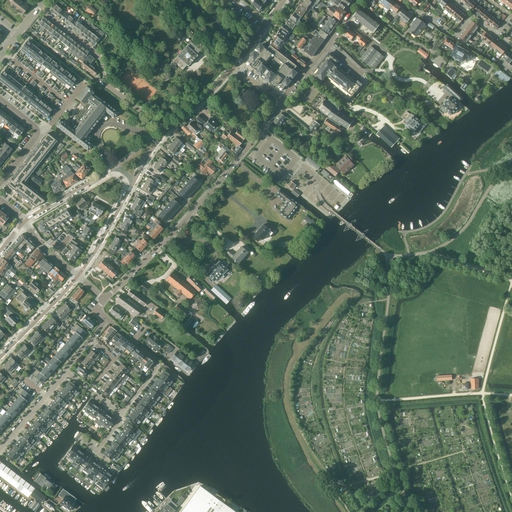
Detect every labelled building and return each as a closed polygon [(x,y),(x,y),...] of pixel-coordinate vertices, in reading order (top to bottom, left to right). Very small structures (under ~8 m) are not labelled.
[(7,0),(11,3),(10,5),(22,15),(28,7),(27,6),(28,5),(26,4),(28,2),(26,0),(23,3),(21,1),(21,0),(20,0),(7,0)] [(253,8),(260,13),(263,8),(262,7),(264,5),(256,0),(255,0),(252,4),(254,6),(253,8)] [(301,0),(299,4),(300,5),(307,10),(309,8),(315,12),(316,10),(302,0),(301,0)] [(310,0),(302,0),(316,10),(317,9),(311,5),(313,2),(310,0)] [(329,0),(332,2),(334,3),(339,7),(345,11),(352,1),(349,0),(329,0)] [(388,11),(390,9),(394,3),(390,0),(388,0),(383,7),(388,11)] [(472,0),(467,6),(471,10),(476,4),(472,0)] [(320,1),(317,5),(327,13),(332,17),(333,16),(339,21),(346,12),(345,11),(339,7),(334,3),(332,2),(331,3),(333,5),(332,7),(328,4),(326,6),(320,1)] [(444,9),(448,13),(454,6),(450,2),(444,9)] [(394,3),(390,9),(396,13),(401,8),(394,3)] [(49,10),(53,13),(58,6),(56,4),(55,5),(54,4),(49,10)] [(53,13),(56,16),(61,10),(60,9),(61,7),(59,5),(58,6),(53,13)] [(300,5),(295,12),(304,19),(306,20),(308,18),(306,16),(309,12),(307,10),(300,5)] [(473,12),(478,15),(483,9),(485,5),(484,5),(482,8),(478,5),(473,12)] [(96,11),(90,6),(85,11),(92,17),(96,11)] [(448,13),(452,16),(458,9),(454,6),(448,13)] [(359,22),(373,33),(379,24),(360,9),(353,17),(356,19),(355,20),(355,21),(357,23),(358,23),(359,22)] [(400,16),(402,18),(407,12),(402,9),(397,15),(393,20),(395,22),(400,16)] [(452,16),(456,19),(462,12),(458,9),(452,16)] [(478,15),(482,19),(487,12),(483,9),(478,15)] [(56,16),(60,19),(66,12),(64,11),(63,11),(61,10),(56,16)] [(60,19),(64,22),(69,16),(67,15),(68,13),(67,11),(66,12),(60,19)] [(73,18),(75,16),(77,13),(75,11),(71,17),(69,16),(64,22),(68,25),(73,18)] [(291,17),(289,20),(296,25),(297,25),(300,22),(301,22),(304,19),(295,12),(293,14),(292,13),(290,16),(291,17)] [(407,12),(402,18),(407,22),(412,16),(407,12)] [(462,12),(456,19),(460,23),(466,16),(462,12)] [(482,19),(487,22),(492,16),(487,12),(482,19)] [(391,19),(385,15),(382,19),(388,23),(391,19)] [(487,22),(491,26),(496,19),(492,16),(487,22)] [(39,31),(47,20),(43,17),(38,24),(40,25),(35,32),(37,33),(39,31)] [(331,17),(328,21),(335,26),(338,22),(331,17)] [(68,25),(71,28),(76,22),(75,21),(76,20),(73,18),(68,25)] [(71,28),(75,31),(81,24),(81,23),(83,22),(79,19),(76,22),(71,28)] [(417,19),(408,31),(416,37),(425,25),(417,19)] [(496,19),(491,26),(496,29),(501,23),(496,19)] [(46,30),(51,23),(47,20),(39,31),(41,33),(45,29),(46,30)] [(289,20),(285,26),(291,31),(296,25),(289,20)] [(328,21),(325,25),(332,31),(335,26),(328,21)] [(471,21),(468,25),(475,31),(479,26),(471,21)] [(48,35),(55,26),(51,23),(46,30),(48,31),(46,33),(48,35)] [(75,31),(79,34),(84,28),(86,25),(84,24),(84,25),(81,24),(75,31)] [(396,29),(401,33),(405,28),(400,24),(396,29)] [(284,25),(280,29),(293,39),(295,36),(291,33),(291,34),(290,33),(291,31),(285,26),(284,25)] [(332,31),(325,25),(322,30),(329,35),(332,31)] [(468,25),(465,29),(472,35),(475,31),(468,25)] [(53,37),(59,29),(55,26),(48,35),(46,38),(45,39),(46,40),(47,39),(48,40),(51,36),(53,37)] [(79,34),(83,37),(88,30),(86,28),(86,29),(84,28),(79,34)] [(62,32),(59,29),(53,37),(52,38),(55,41),(62,32)] [(277,33),(279,34),(286,40),(288,41),(289,39),(291,41),(293,39),(280,29),(277,33)] [(314,29),(313,31),(325,40),(328,35),(322,30),(320,33),(314,29)] [(351,40),(354,36),(355,34),(349,29),(344,35),(351,40)] [(465,29),(462,33),(469,39),(472,35),(465,29)] [(83,37),(86,40),(91,34),(90,32),(88,30),(83,37)] [(96,36),(90,43),(94,46),(99,40),(97,38),(100,35),(101,36),(104,33),(100,31),(98,33),(96,36)] [(316,36),(314,38),(314,39),(321,44),(325,40),(313,31),(312,32),(313,33),(313,34),(316,36)] [(61,42),(66,35),(62,32),(55,41),(55,42),(53,44),(54,44),(55,42),(57,43),(60,40),(61,42)] [(481,40),(485,43),(491,36),(487,32),(487,33),(485,35),(483,37),(481,40)] [(355,34),(354,36),(360,40),(358,42),(363,46),(367,42),(356,33),(355,34)] [(469,39),(462,33),(459,37),(466,43),(469,39)] [(86,40),(90,43),(96,36),(95,35),(94,34),(93,35),(91,34),(86,40)] [(276,38),(275,39),(284,46),(285,44),(288,41),(286,40),(279,34),(277,34),(275,36),(276,38)] [(64,46),(70,38),(66,35),(61,42),(63,43),(61,44),(64,46)] [(485,43),(489,46),(495,39),(491,36),(485,43)] [(69,47),(74,41),(70,38),(64,46),(66,48),(67,46),(69,47)] [(296,46),(301,50),(302,48),(304,45),(307,41),(303,38),(302,39),(299,43),(296,46)] [(313,38),(309,43),(318,49),(321,44),(314,39),(314,38),(313,38)] [(284,46),(275,39),(274,41),(272,41),(270,43),(271,44),(280,51),(283,48),(282,48),(284,46)] [(445,45),(453,50),(456,45),(446,39),(442,46),(444,47),(445,45)] [(489,46),(493,49),(499,42),(495,39),(489,46)] [(27,41),(20,50),(25,53),(32,45),(27,41)] [(71,53),(77,44),(74,41),(69,47),(70,49),(66,54),(68,56),(71,53)] [(196,55),(200,50),(191,42),(170,65),(174,68),(177,65),(182,69),(186,65),(187,66),(197,56),(196,55)] [(493,49),(497,52),(503,45),(499,42),(493,49)] [(309,43),(307,47),(315,53),(318,49),(309,43)] [(76,53),(81,47),(77,44),(71,53),(74,56),(76,53)] [(32,45),(25,53),(25,54),(26,52),(30,55),(29,56),(29,57),(36,48),(32,45)] [(303,51),(312,57),(315,53),(307,47),(304,45),(302,48),(304,50),(303,51)] [(456,45),(453,50),(451,55),(462,62),(465,61),(467,58),(470,59),(473,54),(456,45)] [(503,45),(497,52),(501,55),(507,48),(503,45)] [(299,68),(270,46),(266,51),(260,46),(257,50),(256,49),(253,53),(254,54),(251,58),(250,58),(247,62),(248,62),(247,64),(251,68),(253,70),(253,69),(258,73),(257,73),(270,83),(270,82),(275,86),(274,86),(276,88),(277,87),(282,91),(286,85),(287,85),(288,86),(291,82),(290,81),(293,77),(294,78),(297,74),(296,74),(296,73),(299,68)] [(360,59),(374,70),(384,57),(370,46),(360,59)] [(79,57),(85,50),(81,47),(76,53),(78,55),(77,56),(79,57)] [(36,48),(29,57),(33,60),(40,51),(36,48)] [(418,51),(426,58),(429,55),(421,48),(418,51)] [(89,53),(85,50),(79,57),(78,58),(82,61),(89,53)] [(40,51),(33,60),(37,63),(44,54),(40,51)] [(503,58),(501,60),(504,62),(502,64),(499,61),(497,63),(506,71),(508,69),(510,71),(511,68),(511,63),(511,62),(511,53),(511,54),(508,51),(502,58),(503,58)] [(354,86),(357,83),(338,66),(335,64),(338,61),(329,53),(314,72),(316,75),(322,80),(326,75),(328,77),(325,82),(348,101),(358,89),(354,86)] [(44,54),(37,63),(41,66),(40,66),(40,67),(48,57),(44,54)] [(89,55),(80,65),(94,76),(98,71),(92,67),(92,66),(89,65),(94,59),(89,55)] [(48,57),(40,67),(44,70),(52,60),(51,59),(48,57)] [(300,58),(297,62),(304,67),(307,64),(300,58)] [(52,60),(44,70),(48,73),(56,64),(56,63),(53,61),(52,60)] [(56,64),(48,73),(49,73),(53,76),(60,67),(56,64)] [(60,67),(53,76),(57,79),(64,70),(60,67)] [(456,71),(451,68),(446,74),(452,79),(456,72),(456,71)] [(4,70),(0,75),(0,81),(2,83),(9,74),(4,70)] [(64,70),(57,79),(61,82),(68,73),(64,70)] [(68,73),(61,82),(65,85),(72,76),(68,73)] [(9,74),(2,83),(6,86),(13,77),(9,74)] [(72,76),(65,85),(66,84),(70,87),(76,80),(72,76)] [(13,77),(6,86),(10,89),(17,80),(13,77)] [(17,80),(10,89),(14,92),(21,83),(17,80)] [(465,91),(470,85),(466,82),(461,88),(465,91)] [(21,83),(14,92),(18,95),(25,86),(21,83)] [(450,93),(454,96),(459,100),(460,101),(464,97),(448,85),(444,90),(449,94),(450,93)] [(18,95),(20,98),(21,97),(22,98),(29,89),(25,86),(18,95)] [(60,120),(55,125),(87,151),(89,149),(90,149),(91,148),(90,147),(92,145),(84,139),(93,127),(94,127),(95,127),(96,127),(96,126),(97,125),(96,124),(106,112),(113,118),(115,116),(116,116),(116,115),(118,113),(117,113),(99,98),(99,99),(92,93),(93,92),(92,91),(92,90),(92,88),(90,86),(87,87),(87,88),(86,87),(77,98),(84,104),(86,101),(93,107),(86,116),(85,116),(84,116),(84,117),(83,117),(83,118),(83,119),(74,131),(67,126),(68,125),(64,122),(63,123),(60,120)] [(29,89),(22,98),(23,99),(26,102),(33,92),(29,89)] [(33,92),(26,102),(30,105),(37,96),(33,93),(33,92)] [(364,99),(368,102),(372,97),(368,94),(364,99)] [(37,96),(30,105),(34,108),(41,99),(37,96)] [(457,102),(459,100),(454,96),(452,99),(450,97),(443,106),(444,107),(442,109),(446,113),(448,111),(454,115),(456,112),(457,112),(459,110),(458,108),(461,105),(457,102)] [(41,99),(34,108),(38,111),(45,102),(41,99)] [(353,121),(335,109),(334,108),(335,107),(326,100),(322,103),(323,104),(319,109),(327,116),(329,117),(324,123),(339,133),(342,129),(339,127),(341,125),(347,129),(353,121)] [(45,102),(38,111),(42,114),(49,105),(45,102)] [(49,105),(42,114),(46,118),(53,109),(49,105)] [(0,120),(0,121),(4,125),(10,117),(8,115),(8,116),(5,114),(0,120)] [(195,121),(196,123),(197,122),(203,128),(204,127),(210,132),(217,124),(210,118),(207,121),(200,114),(196,119),(195,121)] [(274,122),(279,126),(286,118),(280,114),(274,122)] [(422,123),(413,115),(411,114),(410,114),(403,122),(406,124),(405,125),(414,133),(415,132),(418,134),(420,131),(418,129),(422,123)] [(4,125),(9,129),(15,122),(12,120),(13,119),(10,117),(4,125)] [(308,129),(312,133),(320,125),(315,121),(308,129)] [(9,129),(14,132),(20,125),(18,123),(17,124),(15,122),(9,129)] [(191,122),(186,127),(194,134),(197,130),(200,132),(203,128),(197,122),(196,123),(194,125),(191,122)] [(20,125),(14,132),(19,136),(25,130),(22,127),(20,125)] [(194,134),(186,127),(185,125),(181,129),(188,135),(190,133),(195,139),(198,142),(196,144),(195,143),(193,145),(198,150),(204,143),(200,139),(197,137),(194,134)] [(226,137),(238,146),(238,147),(241,143),(229,133),(226,131),(221,137),(224,140),(226,137)] [(231,131),(229,133),(241,143),(245,137),(237,131),(235,134),(231,131)] [(380,137),(392,148),(397,143),(384,131),(380,137)] [(46,133),(6,184),(34,207),(43,201),(42,198),(42,197),(22,181),(26,177),(27,178),(33,171),(32,171),(56,140),(46,133)] [(176,138),(172,143),(183,153),(185,150),(180,146),(183,143),(176,138)] [(299,143),(304,147),(308,142),(303,138),(299,143)] [(196,148),(193,146),(187,141),(185,144),(191,149),(193,151),(196,148)] [(221,164),(228,155),(228,156),(231,152),(228,149),(226,151),(224,149),(226,148),(220,142),(217,146),(219,147),(216,150),(218,152),(217,154),(218,155),(216,157),(215,159),(221,164)] [(183,153),(172,143),(167,149),(174,155),(174,154),(176,156),(178,153),(180,155),(183,153)] [(5,144),(1,149),(9,155),(10,153),(10,152),(12,149),(5,144)] [(238,147),(238,146),(234,150),(232,148),(231,150),(233,152),(233,151),(237,155),(242,149),(238,147)] [(1,149),(0,150),(0,155),(4,159),(6,156),(7,157),(9,155),(1,149)] [(337,165),(343,172),(355,162),(349,155),(337,165)] [(161,157),(157,163),(164,168),(165,166),(166,167),(167,166),(169,168),(173,165),(176,167),(178,164),(172,160),(170,162),(169,161),(168,162),(161,157)] [(174,157),(172,160),(178,164),(180,166),(182,163),(180,162),(174,157)] [(307,162),(313,166),(314,165),(315,163),(307,157),(305,160),(307,162)] [(201,163),(198,167),(201,169),(200,170),(204,174),(207,171),(211,174),(216,169),(210,164),(212,162),(207,158),(205,160),(207,162),(204,165),(201,163)] [(340,170),(331,163),(329,161),(324,167),(335,176),(340,170)] [(164,168),(157,163),(153,168),(159,173),(164,168)] [(77,164),(75,166),(85,174),(87,173),(88,174),(91,171),(83,164),(81,167),(77,164)] [(61,167),(62,169),(63,168),(65,171),(66,173),(68,178),(71,184),(77,181),(74,175),(70,172),(70,171),(71,170),(66,166),(65,167),(63,165),(61,167)] [(85,174),(75,166),(74,167),(77,170),(74,173),(81,179),(85,174)] [(60,176),(66,187),(71,184),(68,178),(66,173),(65,171),(63,168),(62,169),(64,174),(63,174),(62,174),(60,176)] [(322,173),(329,179),(330,179),(332,177),(324,170),(322,172),(322,173)] [(54,179),(56,182),(60,191),(66,187),(60,176),(58,174),(56,175),(57,177),(54,179)] [(32,180),(39,185),(42,181),(35,176),(32,180)] [(153,185),(155,182),(157,183),(159,179),(153,176),(151,179),(148,177),(145,183),(152,187),(154,189),(155,186),(153,185)] [(193,177),(189,181),(196,188),(200,184),(193,177)] [(56,182),(53,184),(51,181),(48,182),(55,194),(60,191),(56,182)] [(196,188),(189,181),(185,185),(192,192),(196,188)] [(152,187),(145,183),(142,189),(149,193),(149,192),(151,194),(154,189),(152,187)] [(192,192),(185,185),(182,189),(189,196),(192,192)] [(291,193),(297,198),(299,195),(301,193),(295,188),(291,193)] [(185,200),(189,196),(182,189),(178,194),(185,200)] [(285,202),(287,203),(295,210),(299,205),(280,189),(276,195),(285,202)] [(137,197),(134,203),(142,208),(143,208),(146,203),(137,197)] [(75,204),(80,209),(84,205),(88,207),(89,205),(87,203),(82,198),(75,204)] [(173,199),(169,203),(176,210),(180,206),(173,199)] [(88,211),(93,214),(99,205),(93,202),(89,209),(90,209),(88,211)] [(142,208),(134,203),(130,208),(134,210),(132,213),(139,217),(143,211),(141,210),(142,208)] [(169,203),(165,207),(173,214),(176,210),(169,203)] [(295,210),(287,203),(279,213),(288,220),(295,210)] [(99,205),(93,214),(99,217),(104,208),(99,205)] [(67,207),(62,210),(68,218),(72,215),(67,207)] [(173,214),(165,207),(162,211),(169,218),(173,214)] [(62,210),(58,213),(63,221),(68,218),(62,210)] [(162,211),(158,216),(165,222),(169,218),(162,211)] [(2,213),(0,214),(0,225),(2,226),(8,218),(2,213)] [(53,214),(53,215),(59,224),(63,221),(58,213),(53,215),(53,214)] [(83,215),(81,218),(88,222),(89,223),(90,220),(86,218),(87,215),(84,213),(83,215)] [(53,215),(48,217),(53,226),(58,223),(58,224),(59,224),(53,215)] [(317,229),(319,226),(306,216),(303,220),(316,230),(317,229)] [(48,217),(44,220),(49,229),(53,226),(48,217)] [(126,217),(123,223),(132,228),(133,225),(131,223),(132,221),(126,217)] [(145,224),(147,225),(158,234),(163,229),(160,226),(162,224),(159,221),(156,218),(153,221),(155,223),(152,226),(148,223),(147,222),(145,224)] [(44,220),(39,223),(40,226),(39,226),(42,230),(43,229),(44,232),(49,229),(44,220)] [(132,228),(123,223),(120,228),(126,232),(128,228),(130,230),(132,228)] [(256,234),(253,237),(258,241),(261,238),(263,240),(268,233),(272,237),(277,231),(269,224),(267,227),(264,224),(256,234)] [(147,225),(145,227),(148,229),(150,228),(152,231),(148,235),(153,239),(158,234),(147,225)] [(85,226),(82,232),(90,236),(93,230),(85,226)] [(90,236),(82,232),(81,235),(78,234),(77,236),(79,237),(87,242),(90,236)] [(21,234),(15,240),(29,252),(32,250),(35,246),(23,234),(21,234)] [(115,237),(112,242),(121,248),(123,245),(120,243),(122,241),(115,237)] [(139,243),(144,248),(148,243),(143,238),(141,241),(138,239),(137,241),(139,243)] [(72,248),(70,251),(77,256),(81,250),(76,247),(79,243),(74,240),(73,239),(72,239),(70,241),(68,244),(72,248)] [(15,240),(13,244),(25,255),(26,256),(29,252),(15,240)] [(117,249),(122,252),(124,249),(121,248),(112,242),(109,248),(110,248),(108,251),(110,252),(109,252),(113,254),(115,251),(115,252),(117,249)] [(144,248),(139,243),(135,247),(140,252),(144,248)] [(13,244),(9,248),(16,253),(15,254),(21,258),(25,255),(13,244)] [(232,258),(239,264),(249,252),(248,252),(251,249),(245,244),(242,247),(235,254),(230,250),(227,253),(233,257),(232,258)] [(9,248),(6,251),(15,258),(16,256),(14,255),(15,254),(16,253),(9,248)] [(43,252),(41,252),(37,248),(31,255),(24,264),(29,268),(36,260),(39,262),(45,255),(44,254),(43,252)] [(125,249),(124,249),(122,252),(131,260),(135,256),(130,251),(128,253),(126,251),(126,250),(125,249)] [(15,258),(6,251),(2,255),(9,261),(11,259),(16,264),(14,266),(17,268),(21,264),(18,261),(15,258)] [(77,256),(70,251),(66,257),(73,262),(77,256)] [(131,260),(122,252),(120,254),(125,257),(122,260),(120,262),(124,265),(126,263),(127,265),(131,260)] [(2,258),(0,260),(0,262),(14,274),(15,272),(13,270),(12,268),(11,266),(9,264),(2,258)] [(38,274),(48,262),(47,261),(47,260),(45,258),(44,258),(37,265),(40,267),(34,274),(36,275),(38,274)] [(98,266),(103,270),(108,264),(103,260),(98,266)] [(224,277),(221,274),(222,273),(222,274),(223,275),(223,274),(227,270),(227,269),(225,268),(228,265),(223,261),(221,263),(219,262),(219,261),(218,262),(215,265),(214,264),(214,265),(213,266),(212,266),(212,267),(211,268),(210,268),(211,268),(209,270),(210,271),(209,272),(206,274),(206,275),(213,282),(214,282),(214,281),(217,278),(218,277),(221,280),(224,277)] [(0,262),(0,268),(6,273),(7,271),(10,274),(11,272),(14,274),(0,262)] [(49,263),(48,262),(38,274),(40,275),(44,270),(46,273),(52,266),(52,264),(51,263),(49,263)] [(103,270),(107,274),(113,268),(108,264),(103,270)] [(47,275),(52,279),(58,271),(54,267),(47,275)] [(6,273),(0,268),(0,274),(1,273),(6,277),(9,279),(11,277),(6,273)] [(113,268),(107,274),(112,278),(118,272),(113,268)] [(51,282),(53,284),(62,274),(58,271),(52,279),(53,280),(51,282)] [(181,293),(190,300),(196,292),(172,272),(165,280),(177,290),(175,293),(179,296),(181,293)] [(62,274),(53,284),(55,285),(58,281),(60,283),(65,277),(62,274)] [(203,285),(201,287),(196,282),(197,282),(194,279),(195,278),(192,274),(186,280),(198,292),(202,288),(204,291),(213,299),(216,296),(207,288),(206,288),(203,285)] [(24,282),(22,285),(26,289),(29,286),(36,293),(41,287),(34,280),(28,286),(24,282)] [(140,288),(148,294),(151,288),(143,283),(140,288)] [(0,294),(7,301),(15,291),(7,284),(2,290),(0,292),(0,294)] [(216,285),(211,290),(219,297),(226,304),(228,302),(231,299),(216,285)] [(73,308),(77,312),(79,313),(84,307),(82,306),(80,309),(78,307),(78,306),(77,304),(78,303),(77,301),(84,293),(79,288),(71,297),(69,300),(75,305),(73,308)] [(128,295),(143,306),(147,302),(135,293),(137,291),(133,288),(131,290),(128,295)] [(32,306),(25,299),(29,295),(24,290),(16,298),(19,301),(20,300),(23,302),(21,304),(24,308),(22,310),(25,313),(27,311),(32,306)] [(115,302),(136,317),(141,309),(121,294),(115,302)] [(203,306),(201,299),(194,298),(189,302),(191,309),(198,310),(203,306)] [(65,304),(60,308),(66,314),(70,310),(65,304)] [(188,312),(178,304),(174,309),(184,316),(188,312)] [(120,310),(119,311),(113,306),(109,312),(119,319),(121,316),(123,317),(126,314),(120,310)] [(66,314),(60,308),(56,313),(59,315),(57,317),(61,322),(63,320),(64,321),(68,316),(66,314)] [(164,315),(156,309),(153,313),(161,319),(164,315)] [(9,315),(7,313),(8,312),(7,311),(5,310),(3,312),(5,314),(7,317),(4,319),(12,326),(16,322),(9,314),(9,315)] [(86,316),(83,319),(82,321),(86,325),(84,328),(83,327),(84,328),(87,331),(90,328),(95,323),(86,316)] [(51,317),(46,322),(53,329),(55,326),(58,328),(60,326),(58,324),(58,323),(51,317)] [(53,329),(46,322),(41,327),(48,334),(48,333),(50,336),(52,334),(50,331),(53,329)] [(86,333),(76,324),(73,327),(72,329),(82,338),(86,333)] [(106,338),(104,341),(107,343),(109,340),(116,332),(111,328),(107,332),(108,333),(105,337),(106,338)] [(37,331),(33,336),(38,342),(39,341),(40,343),(47,337),(42,332),(40,334),(37,331)] [(75,332),(72,336),(79,342),(82,338),(75,332)] [(115,344),(116,342),(121,336),(117,333),(112,339),(115,341),(113,343),(115,344)] [(150,334),(145,340),(148,342),(147,342),(152,347),(153,346),(157,350),(162,343),(158,341),(159,340),(153,336),(150,334)] [(31,343),(29,346),(33,350),(35,347),(34,346),(38,342),(33,336),(28,340),(31,343)] [(72,336),(68,340),(75,346),(79,342),(72,336)] [(116,342),(121,346),(126,340),(121,336),(116,342)] [(68,340),(65,344),(72,350),(75,346),(68,340)] [(121,346),(125,349),(130,343),(126,340),(121,346)] [(130,343),(125,349),(130,353),(134,347),(130,343)] [(65,344),(61,348),(68,354),(72,350),(65,344)] [(24,345),(20,349),(27,357),(28,357),(27,356),(33,350),(29,346),(27,347),(24,345)] [(61,348),(58,352),(65,358),(68,354),(61,348)] [(133,361),(141,352),(136,348),(131,354),(134,356),(131,359),(133,361)] [(27,357),(20,349),(15,353),(21,359),(23,357),(26,359),(27,357)] [(91,351),(88,355),(96,361),(101,355),(97,352),(95,354),(91,351)] [(170,359),(178,365),(179,364),(187,371),(192,363),(184,357),(185,357),(177,351),(170,359)] [(58,352),(54,356),(54,357),(61,362),(65,358),(58,352)] [(139,362),(145,355),(141,352),(133,361),(132,362),(131,363),(133,364),(134,363),(137,359),(139,361),(139,362)] [(88,355),(84,359),(92,366),(96,361),(88,355)] [(140,365),(142,366),(149,358),(145,355),(139,362),(141,364),(140,365)] [(54,357),(51,361),(58,367),(61,363),(61,362),(54,357)] [(11,358),(7,362),(12,368),(17,363),(18,365),(20,363),(17,360),(15,361),(11,358)] [(149,358),(142,366),(141,369),(142,370),(144,368),(147,370),(154,362),(149,358)] [(92,366),(84,359),(81,363),(89,370),(92,366)] [(51,361),(47,365),(54,371),(58,367),(51,361)] [(12,368),(7,362),(2,367),(8,372),(12,368)] [(77,373),(83,377),(88,370),(80,364),(76,370),(78,371),(77,373)] [(130,368),(127,365),(125,367),(121,364),(119,366),(119,365),(118,367),(116,365),(114,367),(116,369),(117,368),(125,375),(126,374),(130,368)] [(47,365),(44,369),(51,375),(54,371),(47,365)] [(116,371),(114,372),(122,379),(122,378),(125,381),(128,376),(126,374),(125,375),(117,368),(116,369),(115,370),(116,371)] [(44,369),(40,373),(47,379),(51,375),(44,369)] [(35,372),(32,375),(43,384),(47,379),(40,373),(37,370),(35,372)] [(163,374),(159,379),(169,387),(173,381),(172,381),(174,378),(164,371),(162,374),(163,374)] [(122,379),(114,372),(113,374),(112,373),(111,375),(109,373),(107,375),(109,377),(110,376),(119,383),(122,379)] [(109,379),(108,380),(118,389),(121,385),(119,383),(110,376),(109,377),(108,378),(109,379)] [(154,383),(152,386),(162,394),(164,391),(165,392),(169,387),(159,379),(155,384),(154,383)] [(479,379),(470,379),(471,383),(471,389),(479,389),(478,383),(479,383),(479,379)] [(118,389),(108,380),(106,382),(106,381),(104,383),(102,381),(101,383),(102,385),(103,384),(112,391),(115,387),(117,389),(118,389)] [(65,388),(74,395),(75,397),(77,396),(78,395),(79,392),(77,391),(79,389),(70,381),(67,384),(68,385),(65,388)] [(103,384),(102,385),(103,385),(102,386),(102,387),(101,389),(99,391),(103,394),(106,397),(112,391),(103,384)] [(151,390),(147,394),(157,402),(161,397),(160,396),(162,394),(152,386),(150,389),(151,390)] [(18,391),(17,393),(21,396),(27,401),(32,397),(21,388),(18,391)] [(61,391),(59,394),(68,401),(70,399),(70,400),(74,395),(65,388),(62,392),(61,391)] [(58,397),(55,400),(63,408),(67,404),(66,403),(68,401),(59,394),(57,396),(58,397)] [(143,398),(141,401),(150,409),(152,406),(153,407),(157,402),(147,394),(144,399),(143,398)] [(21,396),(17,400),(24,406),(28,402),(27,401),(21,396)] [(17,400),(14,404),(20,410),(24,406),(17,400)] [(51,403),(48,406),(57,413),(59,411),(60,412),(63,408),(55,400),(52,404),(51,403)] [(85,412),(89,415),(96,406),(92,403),(93,402),(90,400),(83,409),(85,411),(85,412)] [(139,405),(136,409),(146,417),(150,412),(149,411),(150,409),(141,401),(138,404),(139,405)] [(14,404),(10,408),(17,414),(20,410),(14,404)] [(47,409),(44,413),(53,420),(56,416),(57,413),(48,406),(46,408),(47,409)] [(94,418),(96,419),(103,410),(100,408),(100,409),(96,406),(89,415),(93,418),(94,418)] [(10,408),(6,412),(13,418),(17,414),(10,408)] [(146,417),(136,409),(135,409),(129,417),(139,424),(141,422),(142,422),(146,417)] [(98,421),(102,425),(109,416),(105,413),(106,412),(103,410),(96,419),(98,421)] [(6,412),(3,416),(10,422),(13,418),(6,412)] [(40,416),(38,418),(47,426),(49,428),(54,421),(53,420),(44,413),(41,416),(40,416)] [(3,416),(0,418),(0,420),(6,426),(10,422),(3,416)] [(109,416),(102,425),(106,428),(107,427),(109,429),(116,420),(113,418),(113,419),(109,416)] [(47,426),(38,418),(34,422),(35,423),(34,425),(42,432),(46,428),(45,428),(47,426)] [(126,427),(122,432),(132,439),(136,434),(135,433),(137,431),(127,423),(125,426),(126,427)] [(29,428),(27,430),(36,438),(38,436),(42,432),(34,425),(30,429),(29,428)] [(26,434),(23,437),(31,445),(35,440),(34,440),(36,438),(27,430),(25,433),(26,434)] [(117,436),(115,438),(125,446),(127,444),(128,444),(132,439),(122,432),(118,436),(117,436)] [(19,440),(17,443),(26,450),(29,453),(31,451),(30,450),(33,446),(31,445),(23,437),(20,441),(19,440)] [(114,442),(110,447),(120,454),(124,449),(123,448),(125,446),(115,438),(113,441),(114,442)] [(15,446),(12,450),(21,457),(24,453),(24,452),(26,450),(17,443),(15,445),(15,446)] [(68,458),(73,462),(81,452),(76,448),(77,447),(74,445),(66,455),(69,457),(68,458)] [(120,454),(110,447),(107,452),(106,451),(103,454),(113,461),(115,459),(116,460),(120,454)] [(21,457),(12,450),(9,453),(8,452),(6,455),(15,463),(17,461),(21,457)] [(79,465),(82,467),(89,457),(86,455),(86,456),(81,452),(73,462),(78,466),(79,465)] [(83,469),(88,473),(96,464),(91,460),(92,459),(89,457),(82,467),(84,468),(83,469)] [(46,497),(0,462),(0,472),(30,496),(33,492),(43,500),(46,497)] [(94,476),(97,478),(104,468),(102,466),(101,467),(96,464),(88,473),(94,477),(94,476)] [(104,468),(97,478),(99,480),(99,481),(104,485),(111,475),(107,472),(107,471),(104,468)] [(34,481),(46,490),(52,482),(40,473),(34,481)] [(371,487),(372,492),(381,490),(380,484),(371,487)] [(236,511),(200,486),(181,511),(236,511)] [(64,498),(60,503),(63,505),(62,506),(66,509),(67,508),(70,510),(75,503),(74,502),(76,499),(63,489),(59,494),(64,498)]
